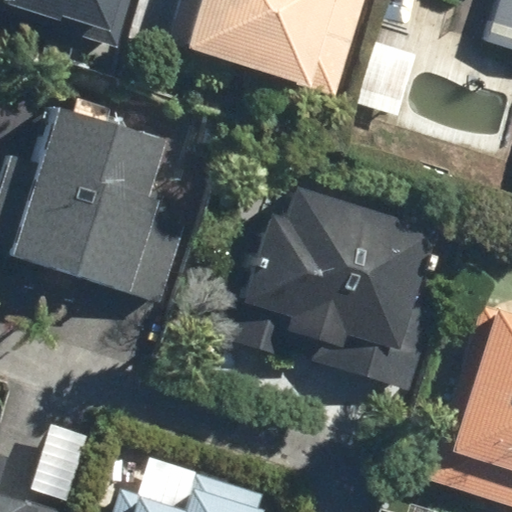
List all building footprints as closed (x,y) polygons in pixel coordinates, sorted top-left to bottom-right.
[(0,0),(0,18),(105,52),(121,0),(0,0)] [(174,0),(162,44),(329,93),(356,0),(174,0)] [(511,0),(485,0),(474,40),(511,51),(511,0)] [(0,252),(147,299),(171,222),(141,212),(145,200),(134,197),(152,138),(44,105),(26,162),(0,154),(0,252)] [(218,336),(396,390),(423,302),(404,296),(424,228),(282,185),(273,216),(256,211),(218,336)] [(414,477),(511,508),(511,317),(469,304),(414,477)] [(251,511),(257,493),(185,472),(174,507),(107,487),(99,511),(251,511)] [(0,511),(55,511),(56,510),(0,493),(0,511)]
